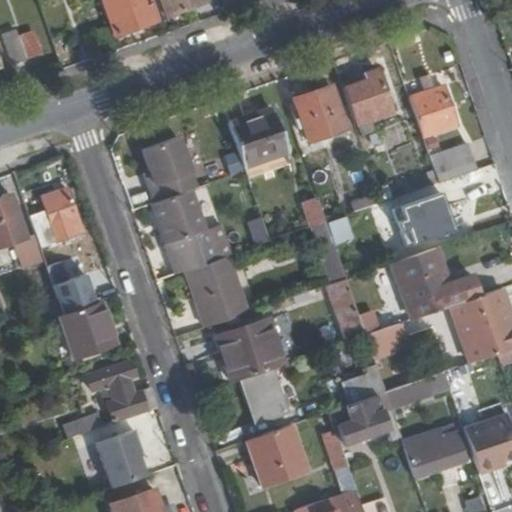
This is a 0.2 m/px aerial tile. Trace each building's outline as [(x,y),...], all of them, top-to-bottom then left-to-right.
[(102,0),(114,35),(154,22),(146,0),(102,0)] [(160,0),(165,14),(203,2),(201,0),(160,0)] [(3,35),(13,65),(25,60),(15,31),(3,35)] [(340,86),(353,122),(390,110),(375,68),(360,73),(363,79),(340,86)] [(291,96),(305,138),(343,126),(328,84),(291,96)] [(405,96),(419,136),(427,133),(455,123),(441,84),(405,96)] [(224,121),(238,163),(266,153),(267,156),(285,150),(272,113),(249,121),(247,113),(224,121)] [(422,144),(426,156),(435,183),(473,170),(459,131),(430,142),(422,144)] [(141,146),(159,198),(190,187),(196,185),(177,133),(141,146)] [(151,201),(172,260),(211,247),(190,187),(159,198),(151,201)] [(38,198),(53,241),(79,232),(64,189),(38,198)] [(0,194),(0,244),(23,237),(8,192),(0,194)] [(393,209),(406,248),(451,231),(439,193),(393,209)] [(300,200),(310,227),(324,222),(315,195),(300,200)] [(347,214),(328,220),(334,242),(353,237),(347,214)] [(263,216),(248,220),(253,244),(269,241),(263,216)] [(324,223),(310,228),(329,282),(343,278),(324,223)] [(38,248),(60,314),(71,310),(49,245),(38,248)] [(391,261),(407,305),(449,290),(446,282),(434,247),(391,261)] [(184,270),(203,327),(246,312),(226,256),(184,270)] [(470,274),(446,282),(449,290),(454,302),(477,294),(470,274)] [(325,284),(344,341),(362,334),(355,312),(343,278),(325,284)] [(85,289),(89,303),(98,301),(116,294),(111,279),(85,289)] [(449,304),(468,361),(494,353),(511,346),(511,320),(500,286),(477,294),(454,302),(449,304)] [(407,305),(411,317),(449,304),(454,302),(449,290),(407,305)] [(57,315),(71,358),(78,355),(79,358),(96,352),(95,349),(112,343),(98,301),(89,303),(71,310),(60,314),(57,315)] [(355,312),(362,334),(395,323),(387,301),(355,312)] [(214,337),(229,381),(241,376),(270,366),(282,362),(267,319),(214,337)] [(395,323),(362,334),(370,356),(403,344),(396,323),(395,323)] [(511,346),(494,353),(498,364),(511,359),(511,346)] [(351,347),(335,351),(341,372),(357,367),(351,347)] [(99,399),(108,424),(156,408),(148,386),(128,393),(123,378),(132,376),(127,362),(99,371),(104,386),(93,389),(97,400),(99,399)] [(365,372),(337,382),(345,404),(381,391),(372,364),(364,367),(365,372)] [(241,376),(256,420),(286,410),(270,366),(241,376)] [(381,391),(387,405),(444,386),(439,371),(381,391)] [(324,411),(328,421),(345,415),(348,422),(335,427),(341,445),(387,429),(394,427),(387,405),(381,391),(345,404),(324,411)] [(108,424),(124,469),(149,461),(139,432),(162,425),(156,408),(108,424)] [(459,427),(475,473),(490,468),(488,463),(499,459),(511,454),(511,443),(501,413),(459,427)] [(91,417),(58,428),(62,440),(95,428),(91,417)] [(244,439),(259,486),(310,468),(294,422),(244,439)] [(387,429),(390,441),(398,438),(394,427),(387,429)] [(400,444),(411,477),(460,460),(452,434),(439,439),(437,431),(400,444)] [(322,436),(336,474),(346,471),(332,432),(322,436)] [(499,459),(488,463),(490,468),(501,464),(499,459)] [(80,482),(85,496),(112,486),(107,472),(80,482)] [(294,507),(295,511),(360,511),(351,487),(294,507)] [(108,505),(110,511),(165,511),(156,488),(108,505)]
